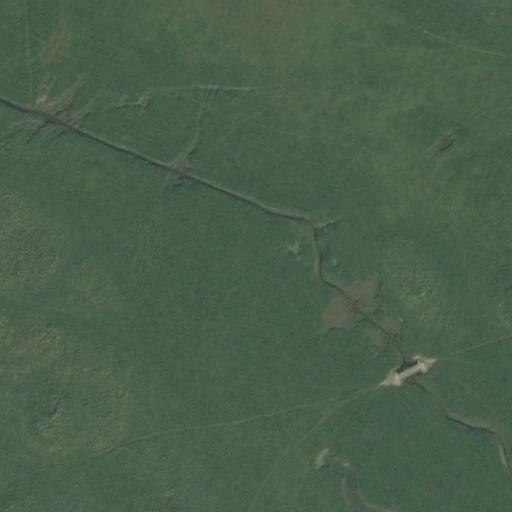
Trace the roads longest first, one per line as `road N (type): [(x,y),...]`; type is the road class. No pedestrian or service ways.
road 1 (track): [(324,511),(292,477),(290,459),(323,423),(392,383)]
road 2 (track): [(511,253),(474,286),(445,345),(415,370)]
